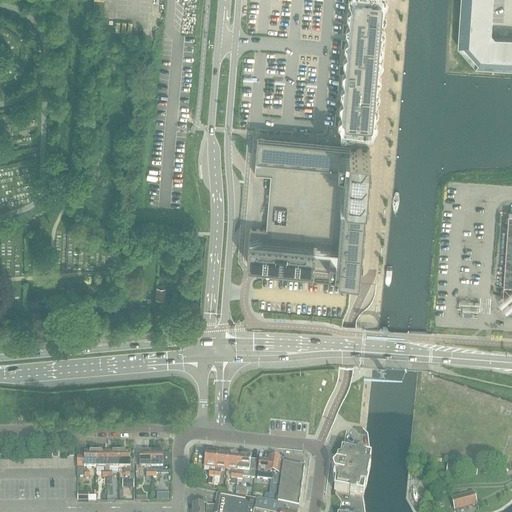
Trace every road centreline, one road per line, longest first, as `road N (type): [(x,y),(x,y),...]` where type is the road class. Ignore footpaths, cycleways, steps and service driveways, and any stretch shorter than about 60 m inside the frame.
road 1 (tertiary): [(216,42),(215,240),(204,342)]
road 2 (tertiary): [(223,342),(234,44)]
road 3 (secondary): [(204,342),(0,359)]
road 4 (secondary): [(0,376),(202,360)]
road 5 (residential): [(179,432),(0,433)]
road 6 (secondary): [(511,362),(344,351)]
road 7 (residential): [(314,511),(320,448),(220,434)]
road 8 (secondary): [(222,360),(344,351)]
road 9 (secondary): [(344,351),(223,342)]
